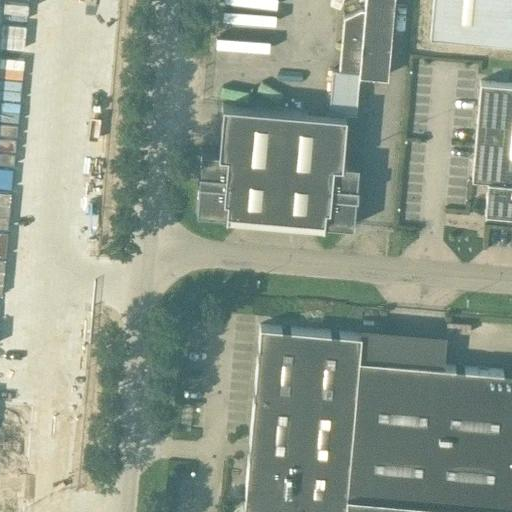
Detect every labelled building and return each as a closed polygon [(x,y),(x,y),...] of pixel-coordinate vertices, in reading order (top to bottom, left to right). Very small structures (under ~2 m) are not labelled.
[(388,76),(394,0),(365,0),(365,10),(361,10),(344,17),(340,70),(333,70),(330,112),(356,114),(359,73),(388,76)] [(502,43),(505,0),(433,0),(430,37),(502,43)] [(511,0),(505,0),(502,43),(511,43),(511,0)] [(511,83),(481,81),(472,178),(488,180),(485,212),(511,214),(511,83)] [(356,197),(357,197),(357,196),(356,196),(356,187),(358,187),(358,186),(357,186),(359,164),(342,163),(346,114),(223,104),(219,153),(202,151),(200,172),(199,172),(199,174),(200,174),(199,182),(198,182),(198,184),(199,184),(197,213),(226,216),(226,219),(227,219),(228,211),(323,219),(322,227),(324,227),(324,224),(353,226),(356,197)] [(236,511),(511,511),(511,370),(359,358),(361,334),(260,325),(245,505),(236,511)]
